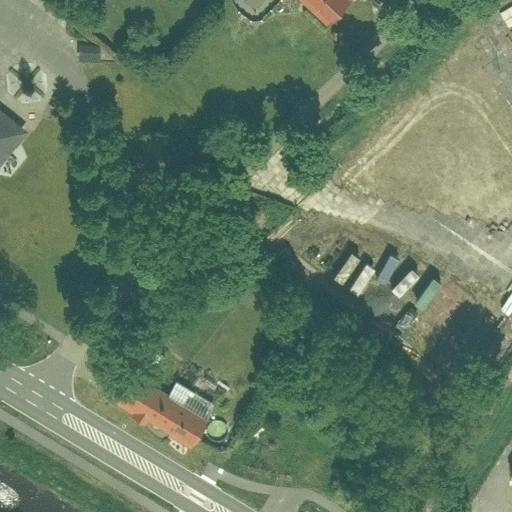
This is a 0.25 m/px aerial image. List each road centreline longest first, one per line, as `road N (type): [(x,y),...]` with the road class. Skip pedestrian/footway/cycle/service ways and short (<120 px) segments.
road 1 (residential): [(31,388),(429,0)]
road 2 (tertiary): [(228,511),(31,388)]
